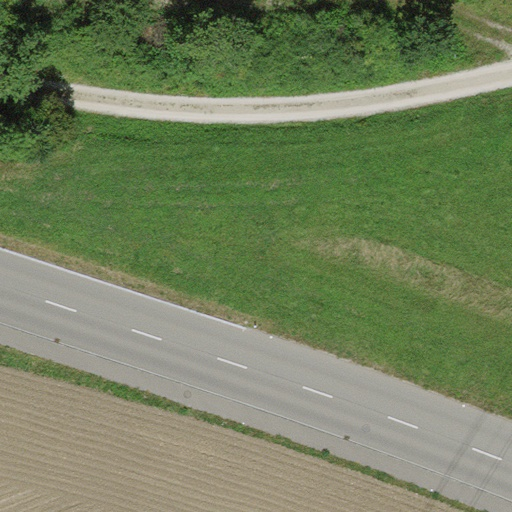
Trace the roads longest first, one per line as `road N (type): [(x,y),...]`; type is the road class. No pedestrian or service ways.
road 1 (tertiary): [(511,470),(0,290)]
road 2 (track): [(511,70),(346,111),(107,114),(0,104)]
